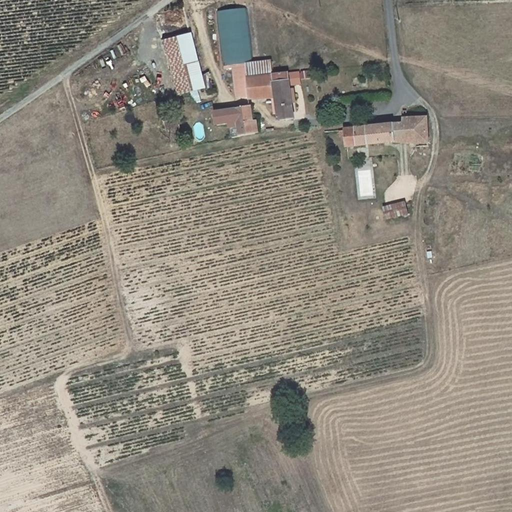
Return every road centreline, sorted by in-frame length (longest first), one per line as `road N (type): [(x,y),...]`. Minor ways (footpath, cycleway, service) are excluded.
road 1 (unclassified): [(169,0),(0,121)]
road 2 (unclassified): [(420,186),(431,123),(403,87),(389,0)]
